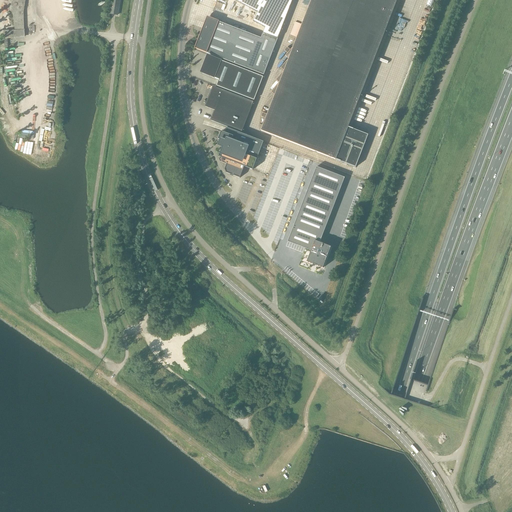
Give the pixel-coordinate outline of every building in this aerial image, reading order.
[(23,31),(23,14),(25,2),(25,0),(13,0),(13,2),(13,3),(12,3),(11,4),(11,5),(11,6),(11,7),(11,8),(12,9),(12,10),(14,27),(13,27),(13,28),(13,29),(13,30),(14,31),(15,31),(23,31)] [(112,0),(110,13),(118,15),(120,0),(112,0)] [(266,25),(280,31),(292,0),(233,0),(258,12),(253,22),(265,28),(266,25)] [(397,0),(311,0),(293,46),(290,50),(287,47),(284,50),(287,53),(285,56),(288,59),(280,68),(284,71),(276,80),(279,83),(271,92),(274,95),(267,114),(262,112),(261,117),(266,119),(261,131),(355,167),(368,135),(348,127),(397,0)] [(202,36),(199,35),(197,40),(200,41),(197,49),(264,75),(278,39),(263,33),(261,38),(209,17),(202,36)] [(265,28),(263,32),(277,38),(279,33),(280,31),(266,25),(265,28)] [(7,49),(7,40),(24,40),(24,32),(3,32),(3,50),(5,50),(5,49),(7,49)] [(214,78),(219,80),(216,86),(254,100),(263,77),(221,61),(221,60),(209,56),(203,70),(202,73),(214,78)] [(214,110),(210,120),(242,132),(253,102),(214,87),(214,86),(206,107),(214,110)] [(221,131),(218,139),(221,140),(221,142),(221,143),(222,145),(223,146),(224,147),(219,160),(220,162),(226,164),(225,169),(226,173),(230,174),(230,175),(231,176),(233,176),(233,175),(240,178),(244,166),(253,170),(263,142),(227,128),(225,133),(221,131)] [(323,268),(331,247),(320,242),(329,218),(339,191),(345,178),(316,167),(311,181),(304,200),(293,226),(288,242),(305,248),(311,250),(307,262),(313,264),(316,265),(316,266),(317,266),(323,268)] [(386,407),(397,410),(402,416),(408,418),(410,415),(418,417),(422,405),(420,404),(425,387),(412,383),(406,400),(390,395),(386,407)]
